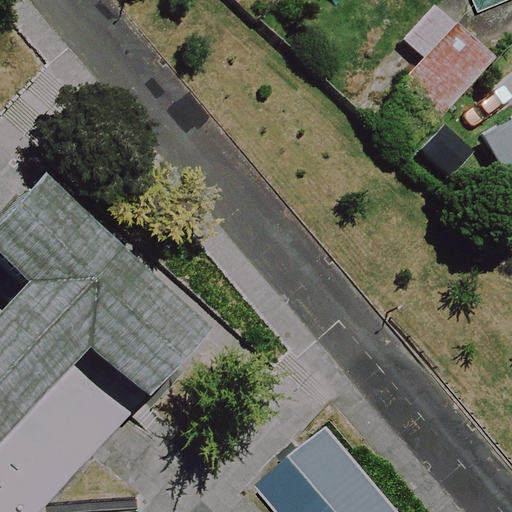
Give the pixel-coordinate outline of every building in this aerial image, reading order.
[(471,0),(476,10),(500,0),(471,0)] [(485,65),(425,7),(391,43),(417,68),(387,99),(421,132),(485,65)] [(511,121),(473,144),(511,210),(511,121)] [(0,511),(17,511),(190,336),(19,171),(0,190),(0,511)] [(404,511),(326,420),(254,481),(280,511),(404,511)]
